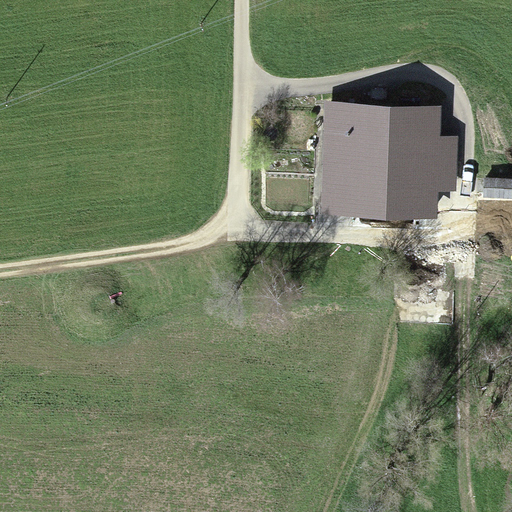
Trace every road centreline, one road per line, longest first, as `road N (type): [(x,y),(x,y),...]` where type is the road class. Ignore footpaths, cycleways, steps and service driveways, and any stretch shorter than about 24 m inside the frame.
road 1 (track): [(469,511),(463,335),(449,242),(217,223)]
road 2 (track): [(244,0),(237,182),(217,223)]
road 3 (track): [(217,223),(204,236),(149,253),(0,269)]
